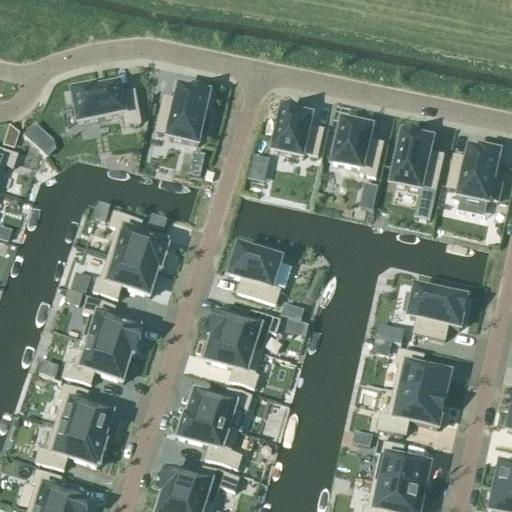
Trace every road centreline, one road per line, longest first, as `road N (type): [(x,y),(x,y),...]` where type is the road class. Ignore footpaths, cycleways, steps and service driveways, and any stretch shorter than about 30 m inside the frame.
road 1 (residential): [(124,511),(262,72)]
road 2 (residential): [(511,124),(262,72)]
road 3 (residential): [(458,511),(511,269)]
road 4 (residential): [(262,72),(142,49),(33,73)]
